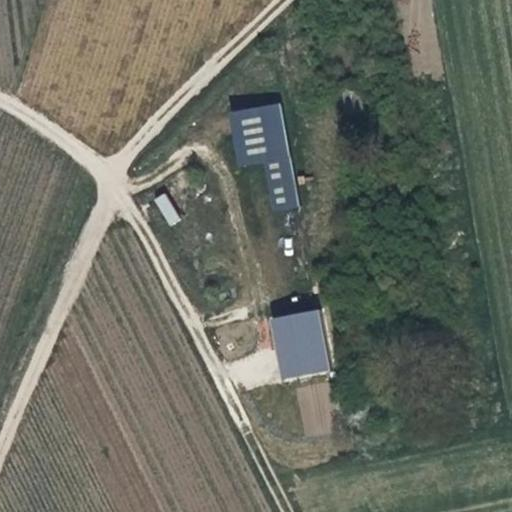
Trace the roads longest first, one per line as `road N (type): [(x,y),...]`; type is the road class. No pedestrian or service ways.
road 1 (track): [(280,0),(114,164),(0,460)]
road 2 (track): [(0,100),(114,164),(291,511)]
